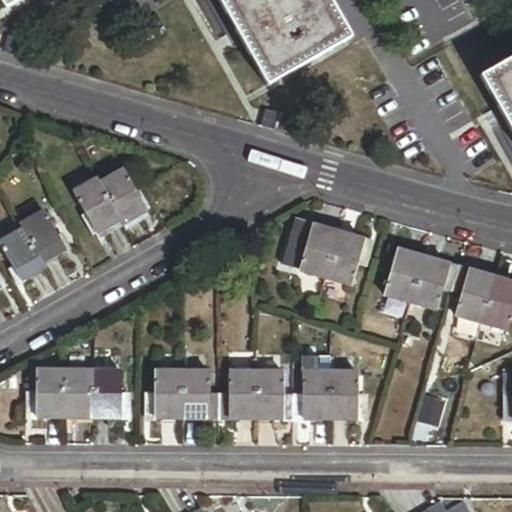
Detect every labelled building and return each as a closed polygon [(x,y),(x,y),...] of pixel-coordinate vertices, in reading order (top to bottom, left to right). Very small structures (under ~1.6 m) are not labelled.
[(23,0),(1,0),(7,9),(23,0)] [(349,42),(324,0),(225,0),(220,3),(270,87),(349,42)] [(511,63),(484,79),(511,128),(511,63)] [(122,222),(124,226),(151,211),(140,191),(136,193),(125,173),(102,186),(122,222)] [(102,186),(99,181),(75,195),(86,215),(82,217),(94,238),(122,222),(102,186)] [(45,214),(22,226),(25,231),(44,267),(67,254),(45,214)] [(339,236),(307,227),(304,239),(291,235),(282,268),(326,280),(339,236)] [(22,284),(46,271),(44,267),(25,231),(0,244),(22,284)] [(368,245),(339,236),(326,280),(352,288),(359,264),(362,265),(368,245)] [(412,305),(424,261),(392,252),(386,273),(390,274),(384,297),(412,305)] [(454,270),(424,261),(412,305),(437,312),(444,289),(448,290),(454,270)] [(482,326),(494,281),(464,273),(458,294),(462,295),(455,318),(482,326)] [(511,286),(494,281),(482,326),(509,333),(511,321),(511,286)] [(294,399),(294,421),(331,422),(332,375),(321,375),(321,358),(304,358),(304,399),(294,399)] [(64,420),(65,372),(37,372),(37,398),(33,398),(33,409),(33,413),(33,419),(64,420)] [(96,372),(65,372),(64,420),(95,420),(96,372)] [(122,372),(96,372),(95,420),(126,420),(126,414),(126,408),(126,398),(122,398),(122,372)] [(183,421),(183,373),(156,373),(155,398),(151,398),(151,409),(146,409),(146,420),(183,421)] [(210,373),(183,373),(183,421),(214,421),(214,398),(210,398),(210,373)] [(256,421),(256,374),(230,374),(230,398),(220,398),(220,421),(256,421)] [(285,399),(285,374),(256,374),(256,421),(294,421),(294,399),(285,399)] [(362,422),(362,400),(359,400),(359,375),(332,375),(331,422),(362,422)]
